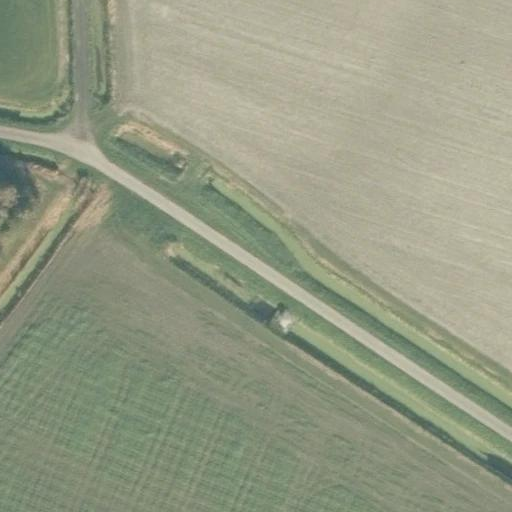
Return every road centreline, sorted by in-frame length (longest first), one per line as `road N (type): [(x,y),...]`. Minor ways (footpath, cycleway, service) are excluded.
road 1 (unclassified): [(511,434),(123,177),(76,150),(0,132)]
road 2 (track): [(79,0),(76,150)]
